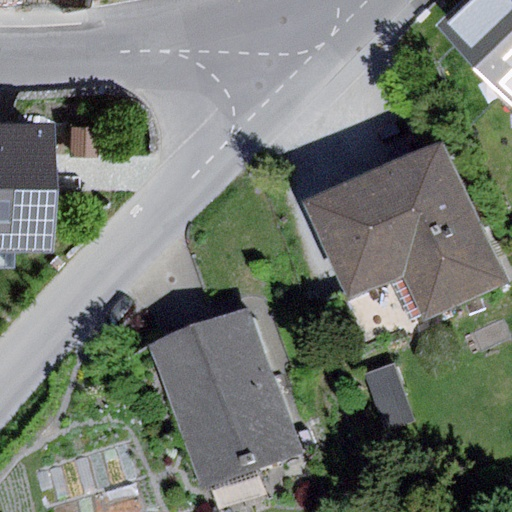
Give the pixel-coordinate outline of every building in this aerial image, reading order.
[(511,0),(460,0),(433,27),(490,83),(480,93),(511,124),(511,0)] [(31,120),(0,119),(0,265),(5,265),(5,244),(32,244),(31,120)] [(89,126),(62,125),(62,154),(89,155),(89,126)] [(446,138),(305,201),(349,301),(405,276),(424,320),(510,282),(446,138)] [(251,310),(151,346),(203,489),(303,453),(251,310)] [(394,364),(363,376),(381,423),(412,412),(394,364)]
